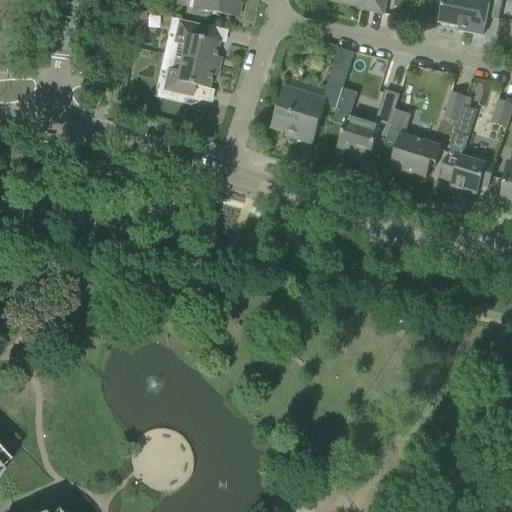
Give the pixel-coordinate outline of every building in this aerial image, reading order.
[(193,0),(192,10),(238,18),(240,4),(236,4),(236,0),(193,0)] [(326,0),(327,2),(357,8),(357,10),(383,16),(386,0),(326,0)] [(464,33),(482,37),(489,0),(442,0),(438,23),(465,29),(464,33)] [(133,10),(132,18),(144,20),(145,12),(133,10)] [(213,67),(218,43),(204,40),(207,27),(188,23),(176,21),(171,44),(182,46),(179,59),(213,67)] [(207,90),(212,68),(213,67),(179,59),(176,72),(165,69),(160,93),(191,100),(194,87),(207,90)] [(281,93),(271,127),(295,135),(294,139),(312,144),(324,107),(335,111),(342,90),(346,77),(331,72),(322,99),(308,95),(306,101),(281,93)] [(335,111),(332,123),(343,127),(336,149),(358,155),(357,158),(368,162),(377,135),(379,127),(373,125),(349,118),(357,94),(342,90),(335,111)] [(384,91),(375,120),(390,125),(394,111),(399,96),(384,91)] [(457,124),(465,100),(465,98),(450,93),(442,120),(457,124)] [(490,124),(505,129),(507,125),(511,108),(511,105),(497,101),(490,124)] [(390,125),(386,138),(386,139),(385,139),(386,141),(386,142),(387,143),(388,143),(396,146),(389,168),(425,180),(429,167),(434,169),(440,147),(404,136),(406,128),(411,116),(394,111),(390,125)] [(451,182),(450,188),(476,196),(479,186),(487,189),(495,164),(472,157),(471,161),(462,158),(468,138),(454,134),(440,179),(445,181),(446,180),(451,182)] [(500,202),(511,204),(511,163),(507,162),(503,183),(500,202)] [(494,417),(484,426),(493,435),(502,426),(494,417)]
